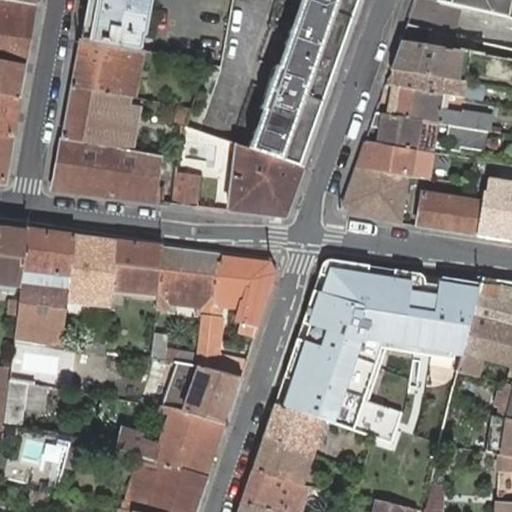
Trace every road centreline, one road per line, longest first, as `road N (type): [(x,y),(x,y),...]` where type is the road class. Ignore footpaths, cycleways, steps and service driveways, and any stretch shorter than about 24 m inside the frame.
road 1 (residential): [(213,511),(305,239)]
road 2 (residential): [(24,204),(305,239)]
road 3 (residential): [(305,239),(386,0)]
road 4 (residential): [(305,239),(511,263)]
road 5 (residential): [(24,204),(60,0)]
